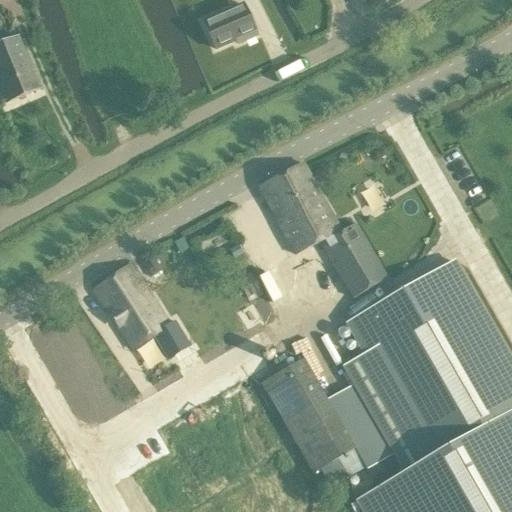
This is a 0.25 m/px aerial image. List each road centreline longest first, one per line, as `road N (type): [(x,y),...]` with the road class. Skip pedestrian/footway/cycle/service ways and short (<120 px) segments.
road 1 (tertiary): [(0,323),(193,210),(511,45)]
road 2 (unclassified): [(0,225),(426,0)]
